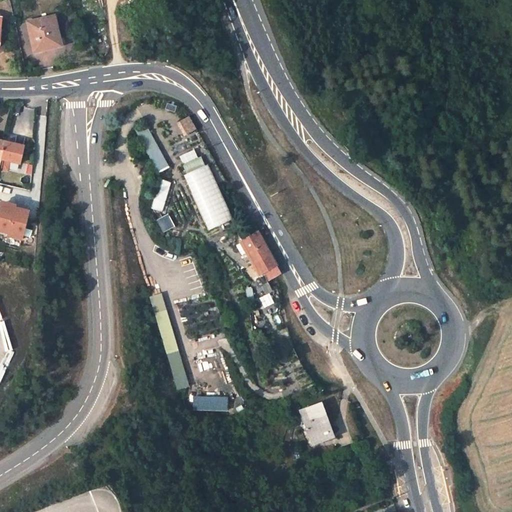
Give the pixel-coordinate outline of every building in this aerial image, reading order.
[(35,21),(27,22),(33,48),(59,42),(54,16),(35,21)] [(60,46),(59,42),(33,48),(34,52),(60,46)] [(190,117),(180,122),(187,134),(196,129),(190,117)] [(148,124),(136,130),(156,173),(168,168),(148,124)] [(11,141),(5,139),(0,159),(0,169),(7,171),(9,161),(18,163),(22,146),(13,144),(14,141),(11,141)] [(201,157),(183,165),(187,174),(205,166),(201,157)] [(187,174),(183,175),(208,229),(232,218),(207,165),(205,166),(187,174)] [(171,182),(159,179),(151,208),(163,211),(171,182)] [(15,203),(3,201),(0,213),(0,229),(8,231),(7,234),(21,238),(24,224),(21,223),(25,209),(14,206),(15,203)] [(168,215),(157,221),(163,232),(174,226),(168,215)] [(257,232),(241,241),(259,275),(264,273),(276,266),(257,232)] [(280,273),(276,266),(264,273),(267,280),(280,273)] [(161,294),(150,297),(177,390),(189,387),(161,294)] [(267,294),(257,298),(262,308),(271,304),(267,294)] [(194,397),(194,410),(228,412),(228,398),(194,397)] [(320,404),(300,411),(312,444),(330,437),(325,422),(326,421),(320,404)] [(292,430),(286,430),(283,441),(290,443),(292,430)]
